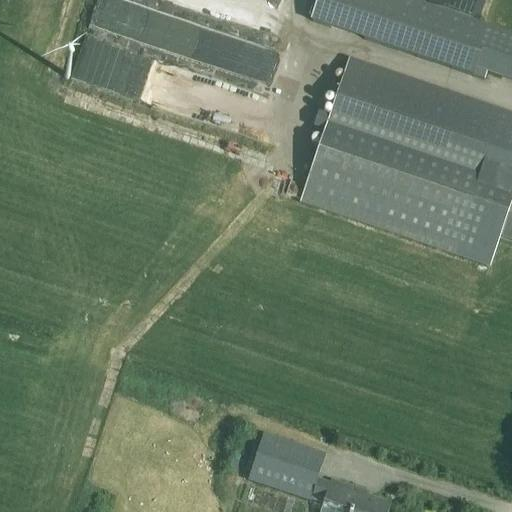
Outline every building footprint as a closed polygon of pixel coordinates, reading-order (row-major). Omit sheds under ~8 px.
[(143,42),(152,16),(106,0),(98,0),(91,23),(143,42)] [(511,34),(407,0),(317,0),(310,23),(471,77),(471,78),(484,82),(486,75),(511,83),(511,34)] [(484,16),(488,0),(450,0),(453,1),(453,0),(463,0),(460,10),(484,16)] [(511,115),(348,61),(301,200),(489,264),(509,203),(511,204),(511,115)] [(329,484),(315,480),(323,456),(262,436),(247,481),(308,501),(321,505),(318,511),(386,511),(389,505),(365,497),(366,492),(330,480),(329,484)]
